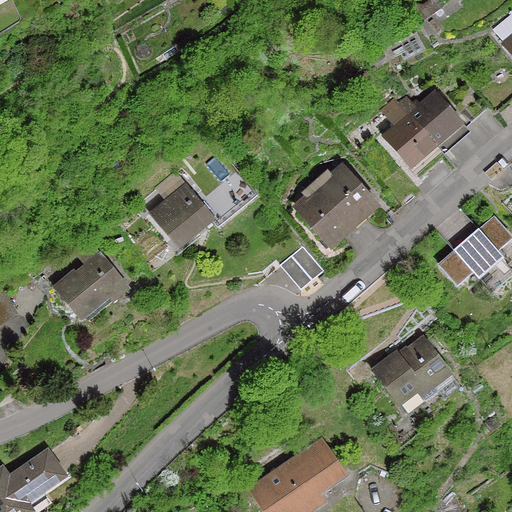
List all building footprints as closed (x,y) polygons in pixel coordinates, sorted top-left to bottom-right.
[(438,8),(432,0),(431,0),(422,7),(428,15),(438,8)] [(504,46),(503,47),(511,57),(511,9),(506,14),(508,17),(492,31),(504,46)] [(418,107),(414,103),(404,112),(433,146),(459,124),(433,94),(418,107)] [(432,147),(433,146),(404,112),(393,99),(380,111),(389,122),(384,126),(390,132),(382,139),(412,175),(437,153),(432,147)] [(313,184),(351,227),(373,207),(340,170),(329,179),(325,174),(313,184)] [(301,195),(306,200),(295,209),(328,247),(351,227),(313,184),(301,195)] [(186,231),(190,236),(210,219),(183,187),(149,215),(171,243),(186,231)] [(511,249),(496,230),(442,274),(459,295),(511,252),(511,249)] [(301,290),(324,271),(303,246),(280,265),(301,290)] [(126,289),(99,256),(68,281),(66,278),(52,289),(78,319),(106,296),(110,302),(126,289)] [(0,323),(17,314),(3,287),(0,288),(0,323)] [(399,359),(396,355),(373,374),(396,404),(414,390),(412,387),(423,379),(429,386),(447,373),(423,341),(399,359)] [(317,443),(282,466),(283,468),(277,473),(275,471),(262,480),(263,482),(251,491),(264,511),(304,511),(308,509),(303,502),(342,476),(325,451),(323,452),(317,443)] [(45,455),(7,481),(0,470),(0,511),(14,511),(12,509),(60,477),(45,455)] [(430,500),(437,511),(456,511),(461,509),(449,489),(430,500)]
